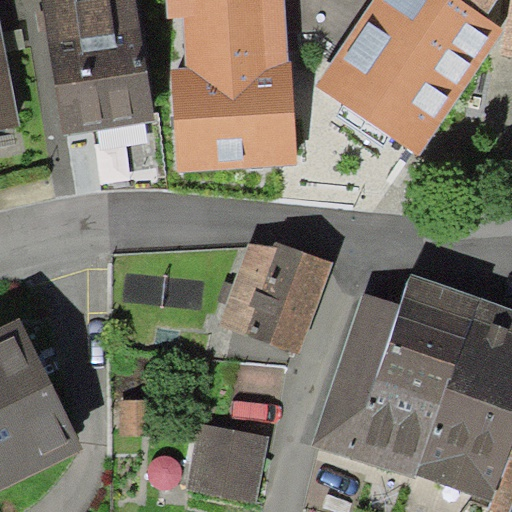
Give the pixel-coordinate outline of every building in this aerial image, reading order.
[(135,0),(42,0),(63,134),(155,119),(135,0)] [(166,0),(168,17),(185,17),(186,68),(171,68),(177,172),(296,166),(292,61),(289,61),(284,0),(166,0)] [(495,0),(372,0),(316,86),(417,153),(502,27),(485,16),(495,0)] [(511,0),(510,0),(499,55),(511,57),(511,0)] [(0,129),(20,126),(0,23),(0,129)] [(334,261),(276,241),(272,247),(249,242),(220,323),(299,353),(334,261)] [(452,379),(481,297),(411,273),(400,305),(363,293),(311,444),(414,480),(416,474),(449,378),(452,379)] [(494,501),(511,447),(511,307),(481,297),(452,379),(449,378),(416,474),(453,487),(494,501)] [(0,488),(83,447),(18,316),(0,324),(0,488)] [(153,399),(118,400),(118,435),(153,435),(153,399)] [(269,436),(201,423),(188,489),(256,502),(269,436)] [(511,447),(494,501),(489,508),(500,511),(508,511),(511,502),(511,447)]
